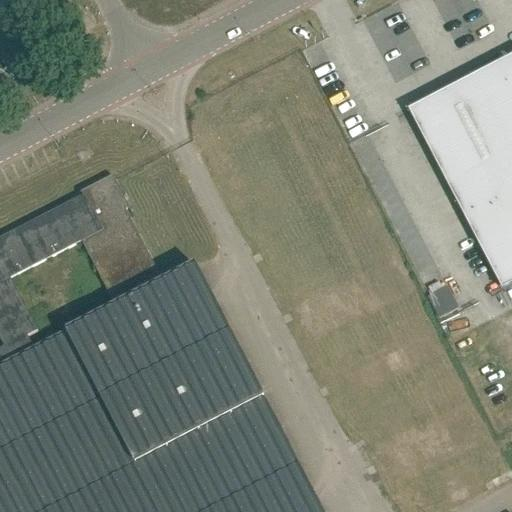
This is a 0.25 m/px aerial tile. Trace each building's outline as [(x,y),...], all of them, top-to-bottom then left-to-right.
[(511,59),(480,76),(409,113),(502,292),(511,287),(511,59)] [(0,511),(323,511),(197,267),(164,284),(126,211),(130,209),(114,177),(82,194),(85,200),(0,243),(0,511)] [(278,281),(299,332),(412,285),(396,246),(392,248),(363,178),(249,225),(265,262),(326,237),(325,236),(339,230),(347,249),(330,256),(331,259),(278,281)] [(427,308),(315,358),(331,394),(443,345),(427,308)] [(467,390),(356,440),(376,484),(487,434),(467,390)]
